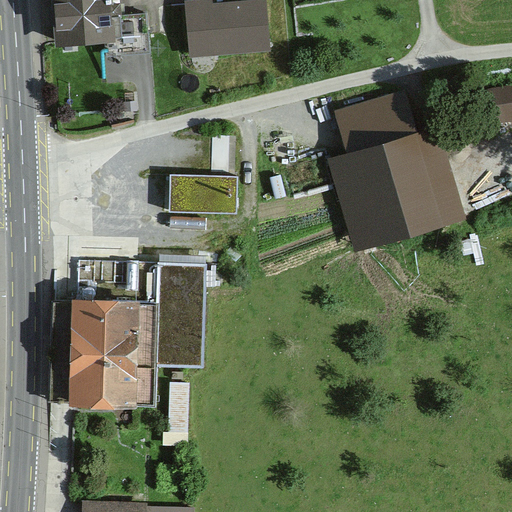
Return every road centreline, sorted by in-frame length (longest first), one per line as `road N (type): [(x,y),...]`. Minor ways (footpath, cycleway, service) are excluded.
road 1 (residential): [(511,50),(435,56),(23,171)]
road 2 (secondary): [(18,511),(23,171)]
road 3 (secondary): [(23,171),(15,0)]
